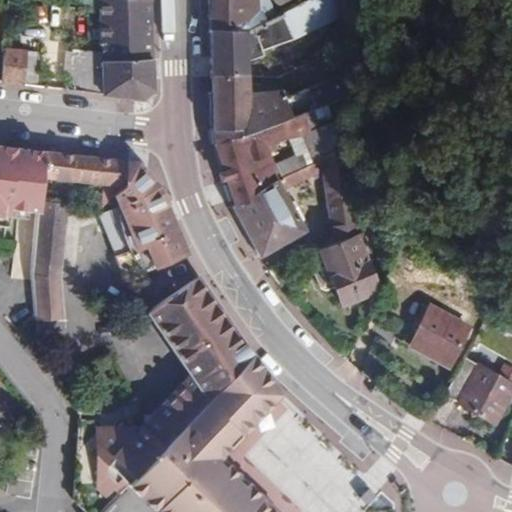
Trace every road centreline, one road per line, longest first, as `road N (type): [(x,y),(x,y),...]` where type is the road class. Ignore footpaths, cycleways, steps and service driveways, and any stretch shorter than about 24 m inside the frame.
road 1 (secondary): [(437,476),(302,368),(262,321),(193,207),(178,131)]
road 2 (residential): [(0,342),(54,405),(60,425),(53,511)]
road 3 (residential): [(0,119),(178,131)]
road 4 (secondary): [(178,131),(174,0)]
